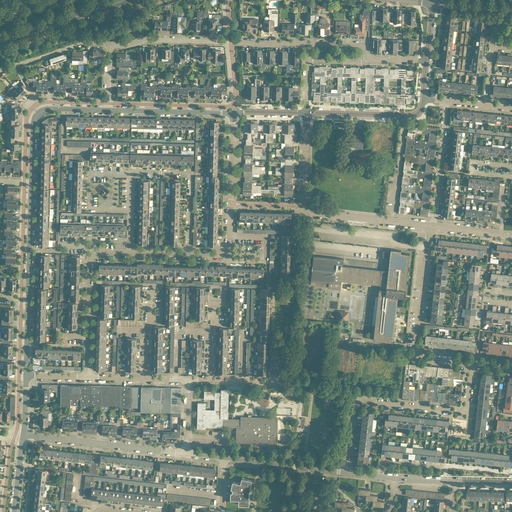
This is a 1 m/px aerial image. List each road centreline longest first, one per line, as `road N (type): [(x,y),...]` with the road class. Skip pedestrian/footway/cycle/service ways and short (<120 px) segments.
road 1 (residential): [(347,472),(358,404),(465,414),(475,365)]
road 2 (residential): [(307,44),(109,45)]
road 3 (residential): [(475,365),(414,356),(428,226)]
road 4 (residential): [(394,222),(304,211),(306,112)]
road 5 (residential): [(189,254),(228,250),(233,112)]
road 6 (residential): [(185,454),(22,435)]
road 7 (residential): [(88,376),(89,258),(130,252)]
road 8 (residential): [(131,173),(190,174),(189,254)]
road 9 (tertiary): [(31,181),(40,112),(108,110)]
road 10 (residential): [(347,472),(221,458)]
road 11 (residential): [(434,226),(446,101)]
road 12 (tertiary): [(108,110),(233,112)]
road 13 (secondary): [(0,40),(117,0)]
